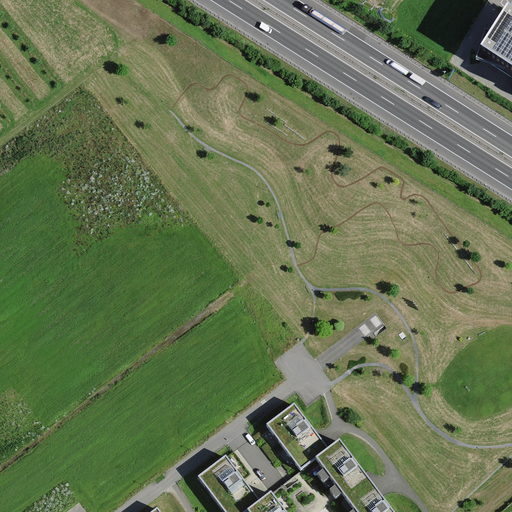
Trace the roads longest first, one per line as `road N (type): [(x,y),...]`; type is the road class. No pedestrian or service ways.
road 1 (motorway): [(224,0),(511,182)]
road 2 (motorway): [(511,147),(277,0)]
road 3 (residential): [(313,369),(128,511)]
road 4 (track): [(128,47),(0,144)]
